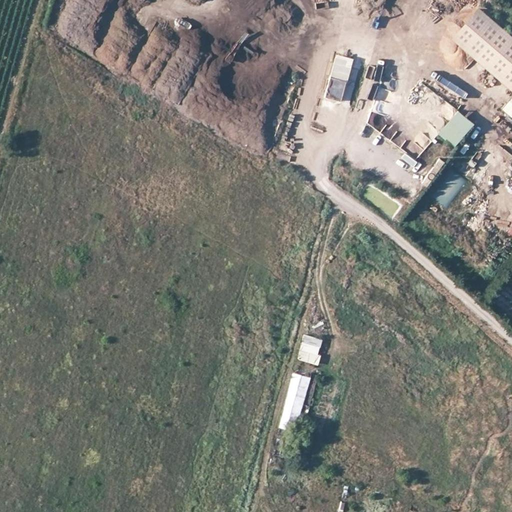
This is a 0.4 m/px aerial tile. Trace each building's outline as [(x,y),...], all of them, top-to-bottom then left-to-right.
[(511,37),(476,7),(451,37),(511,88),(511,37)] [(345,81),(352,58),(334,53),(328,77),(345,81)] [(381,75),(368,124),(414,160),(424,148),(381,115),(384,116),(389,110),(397,79),(381,75)] [(261,92),(251,109),(255,112),(266,95),(261,92)] [(511,113),(511,95),(503,106),(511,113)] [(456,145),(471,125),(454,112),(438,132),(456,145)] [(452,170),(430,196),(446,208),(467,182),(452,170)] [(295,359),(315,365),(322,339),(302,334),(295,359)] [(299,420),(309,377),(292,373),(282,416),(299,420)]
